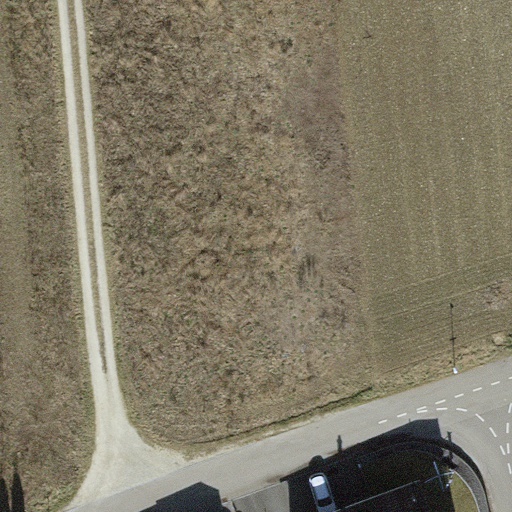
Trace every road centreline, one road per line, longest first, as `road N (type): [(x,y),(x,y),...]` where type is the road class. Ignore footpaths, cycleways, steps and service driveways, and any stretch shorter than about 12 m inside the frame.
road 1 (track): [(128,511),(107,395),(72,0)]
road 2 (residential): [(127,511),(496,382)]
